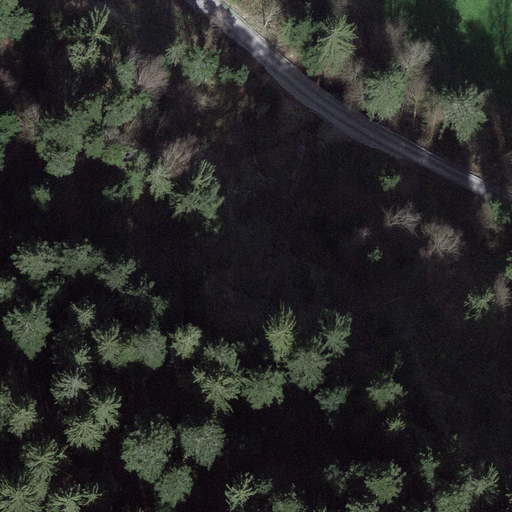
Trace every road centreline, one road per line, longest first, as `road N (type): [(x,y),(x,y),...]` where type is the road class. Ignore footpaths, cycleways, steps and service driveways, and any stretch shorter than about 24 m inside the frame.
road 1 (track): [(396,511),(243,386),(189,357),(0,301)]
road 2 (unclassified): [(186,0),(280,76),(511,209)]
